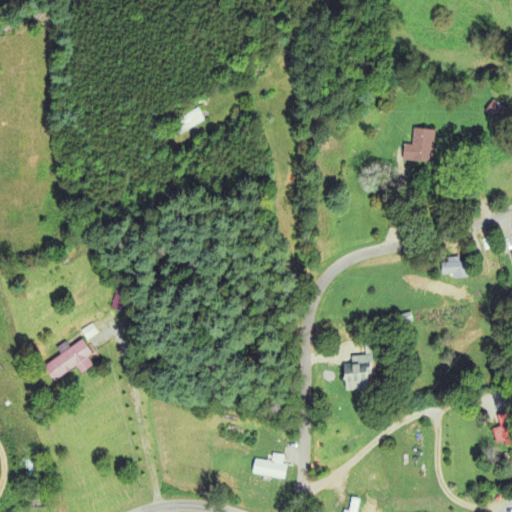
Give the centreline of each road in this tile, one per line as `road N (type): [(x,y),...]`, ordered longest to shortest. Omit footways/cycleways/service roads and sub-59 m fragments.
road 1 (residential): [(48,31),(41,103),(51,164),(134,341),(164,508)]
road 2 (residential): [(299,511),(311,319),(329,277),(368,252),(417,249),(511,213)]
